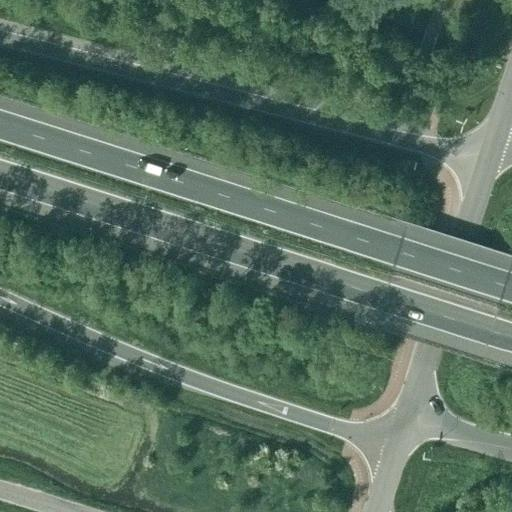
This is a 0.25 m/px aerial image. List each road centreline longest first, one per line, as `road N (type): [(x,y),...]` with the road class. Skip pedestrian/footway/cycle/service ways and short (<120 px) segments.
road 1 (motorway): [(0,174),(511,340)]
road 2 (motorway): [(511,289),(0,126)]
road 3 (motorway): [(486,160),(0,36)]
road 4 (motorway): [(0,299),(145,361),(396,448)]
road 5 (secondary): [(407,417),(486,160)]
